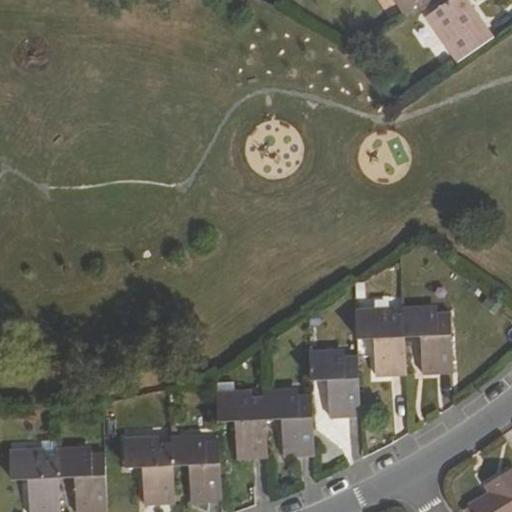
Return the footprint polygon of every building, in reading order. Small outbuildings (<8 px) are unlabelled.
[(402,0),(410,11),(427,0),(402,0)] [(464,61),(498,38),(471,0),(455,0),(432,16),(464,61)] [(498,289),(491,298),(502,307),(509,299),(498,289)] [(410,326),(428,325),(430,363),(460,362),(457,303),(445,303),(445,295),(427,296),(427,304),(409,305),(410,326)] [(409,297),(409,305),(427,304),(427,296),(409,297)] [(409,305),(397,306),(396,298),(379,299),(379,307),(361,307),(362,328),(380,327),(382,366),(412,365),(410,326),(409,305)] [(361,300),(361,307),(379,307),(379,299),(361,300)] [(316,350),(317,371),(334,370),(337,409),(366,407),(363,348),(351,349),(350,341),(333,342),(333,350),(316,350)] [(315,343),(316,350),(333,350),(333,342),(315,343)] [(270,388),(270,397),(288,395),(288,387),(270,388)] [(289,416),(291,455),(321,453),(318,394),(305,395),(305,387),(288,387),(288,395),(270,397),(271,417),(289,416)] [(241,391),(241,398),(223,399),(224,419),(241,418),(243,457),(273,455),(271,417),(270,397),(258,397),(257,389),(241,391)] [(222,391),(223,399),(241,398),(241,391),(222,391)] [(224,435),(211,435),(211,428),(194,429),(194,436),(176,436),(177,441),(177,457),(195,457),(197,495),(227,494),(224,435)] [(177,441),(163,441),(163,435),(145,436),(146,443),(129,443),(130,464),(147,463),(149,502),(179,501),(177,457),(177,441)] [(109,451),(97,451),(97,445),(79,446),(79,453),(62,454),(63,475),(81,474),(82,511),(112,510),(109,451)] [(61,447),(62,454),(79,453),(79,446),(61,447)] [(15,477),(31,477),(33,511),(64,511),(63,475),(62,454),(49,455),(48,447),(30,448),(31,455),(14,456),(15,477)] [(480,511),(511,511),(511,469),(501,476),(506,483),(498,489),(475,502),(480,511)] [(506,483),(501,476),(493,481),(498,489),(506,483)] [(480,511),(475,502),(469,505),(473,511),(480,511)]
